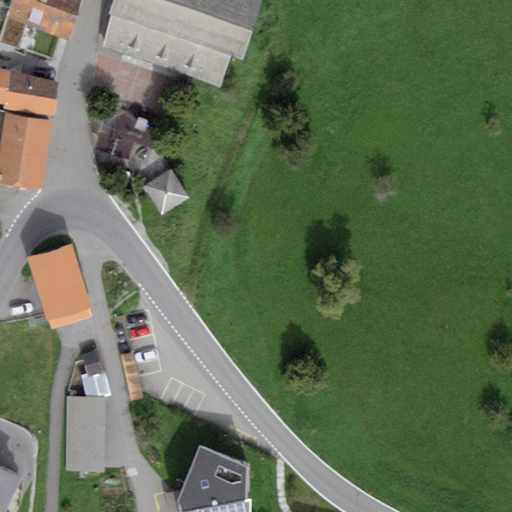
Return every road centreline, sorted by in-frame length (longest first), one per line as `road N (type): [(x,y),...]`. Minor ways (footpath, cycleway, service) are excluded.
road 1 (tertiary): [(367,511),(266,426),(100,215)]
road 2 (unclassified): [(100,215),(90,257),(143,511)]
road 3 (residential): [(96,0),(77,58),(75,207)]
